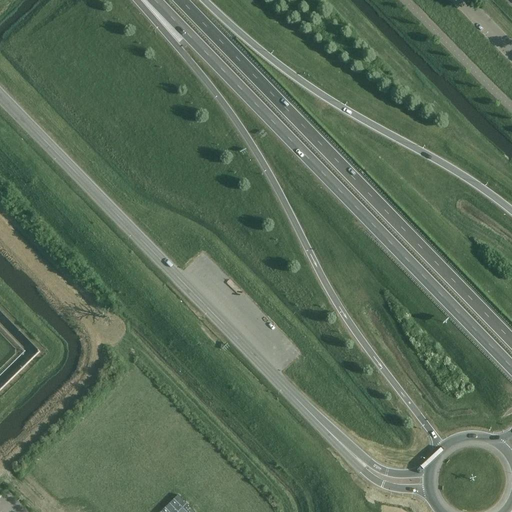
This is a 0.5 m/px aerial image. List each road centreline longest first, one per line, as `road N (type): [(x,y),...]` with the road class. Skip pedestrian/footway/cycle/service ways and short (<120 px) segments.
road 1 (trunk): [(138,0),(263,162),(353,327),(442,449)]
road 2 (trunk): [(154,0),(511,368)]
road 3 (trunk): [(511,341),(179,0)]
road 4 (secondary): [(0,97),(309,412)]
road 5 (trunk): [(511,211),(288,72),(205,0)]
road 6 (secondary): [(309,412),(382,483),(429,491)]
road 7 (secondary): [(430,469),(394,473),(379,466),(309,412)]
